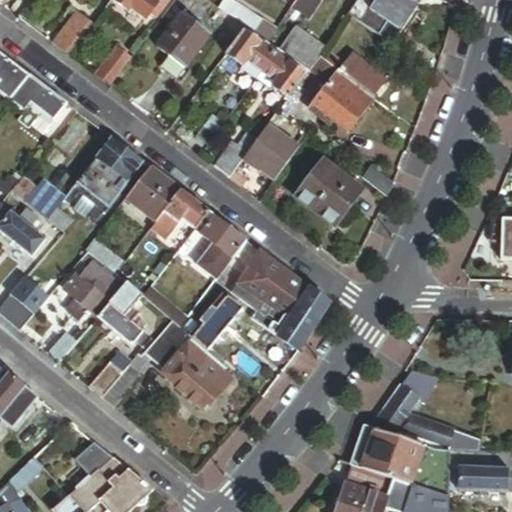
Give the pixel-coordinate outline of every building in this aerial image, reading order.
[(114,0),(131,13),(134,10),(147,21),(154,11),(160,3),(157,1),(156,0),(114,0)] [(160,3),(154,11),(160,16),(172,0),(157,0),(157,1),(160,3)] [(228,0),(227,0),(221,9),(249,30),(257,35),(264,25),(228,0)] [(297,0),(293,7),(310,18),(321,0),(297,0)] [(358,0),(348,15),(375,33),(384,21),(398,30),(416,3),(414,2),(415,0),(358,0)] [(70,56),(94,25),(79,13),(55,44),(70,56)] [(211,37),(182,14),(156,49),(166,57),(185,71),(211,37)] [(264,25),(257,35),(269,44),(276,34),(264,25)] [(278,51),(269,44),(257,35),(249,30),(230,53),(246,65),(249,61),(263,72),(278,51)] [(326,50),(302,33),(285,56),(310,73),(314,68),(321,57),(326,50)] [(110,87),(132,59),(120,50),(99,78),(110,87)] [(285,56),(278,51),(263,72),(278,82),(275,86),(291,98),(310,73),(285,56)] [(30,76),(0,53),(0,80),(1,82),(0,82),(0,92),(10,101),(30,76)] [(339,71),(374,98),(387,80),(353,53),(339,71)] [(187,73),(185,71),(166,57),(159,67),(179,83),(187,73)] [(339,71),(321,57),(314,68),(331,81),(339,71)] [(257,80),(263,72),(249,61),(246,65),(243,69),(257,80)] [(374,98),(339,71),(331,81),(319,97),(312,107),(310,109),(324,120),(328,115),(335,120),(349,130),(374,98)] [(278,82),(263,72),(257,80),(271,90),(275,86),(278,82)] [(67,105),(30,76),(10,101),(25,112),(29,107),(32,104),(54,122),(67,105)] [(0,92),(0,101),(6,106),(10,101),(0,92)] [(312,107),(319,97),(314,93),(307,103),(312,107)] [(10,101),(6,106),(21,117),(25,112),(10,101)] [(52,125),(54,122),(32,104),(29,107),(52,125)] [(41,139),(52,125),(29,107),(25,112),(21,117),(32,126),(29,130),(41,139)] [(207,145),(224,123),(212,113),(195,136),(207,145)] [(331,125),(335,120),(328,115),(324,120),(331,125)] [(90,133),(78,123),(44,164),(56,174),(90,133)] [(298,150),(268,127),(258,141),(245,157),(259,168),(258,169),(274,182),(298,150)] [(232,141),(213,166),(229,178),(245,157),(258,141),(248,133),(237,146),(232,141)] [(144,164),(112,139),(98,158),(130,182),(144,164)] [(362,190),(324,161),(295,198),(334,228),(362,190)] [(388,198),(394,184),(371,166),(362,178),(388,198)] [(180,191),(152,169),(127,201),(157,224),(165,214),(164,213),(180,191)] [(14,190),(22,180),(16,174),(7,185),(14,190)] [(35,190),(22,180),(14,190),(12,192),(25,203),(35,190)] [(49,222),(65,200),(43,182),(26,203),(49,222)] [(181,192),(165,214),(180,225),(183,221),(196,231),(210,214),(181,192)] [(0,225),(11,212),(2,205),(0,206),(0,225)] [(24,209),(18,218),(31,229),(38,220),(24,209)] [(11,212),(0,225),(0,232),(32,258),(46,241),(31,229),(18,218),(11,212)] [(180,225),(165,214),(157,224),(153,229),(168,241),(180,225)] [(247,242),(214,218),(201,235),(218,248),(232,259),(233,260),(247,242)] [(511,261),(511,222),(502,223),(502,261),(511,261)] [(126,264),(97,239),(87,253),(96,260),(105,268),(116,276),(126,264)] [(218,248),(205,265),(219,276),(232,259),(218,248)] [(310,291),(261,253),(238,286),(272,310),(266,318),(259,312),(255,319),(279,337),(310,291)] [(96,260),(92,265),(102,273),(105,268),(96,260)] [(116,276),(105,268),(102,273),(92,265),(80,280),(109,305),(126,285),(116,276)] [(109,305),(80,280),(77,277),(65,291),(76,301),(90,313),(98,320),(110,306),(109,305)] [(216,282),(202,299),(211,307),(215,310),(227,296),(229,293),(216,282)] [(272,310),(238,286),(233,282),(228,290),(259,312),(266,318),(272,310)] [(134,310),(143,299),(127,286),(110,306),(124,318),(133,309),(134,310)] [(186,318),(152,290),(145,298),(178,327),(186,318)] [(279,337),(278,338),(298,353),(329,306),(310,291),(279,337)] [(203,325),(192,339),(208,353),(243,309),(227,296),(215,310),(203,325)] [(80,323),(90,313),(76,301),(67,311),(80,323)] [(124,318),(110,306),(98,320),(131,349),(135,344),(143,335),(136,328),(133,325),(124,318)] [(203,325),(215,310),(211,307),(199,322),(203,325)] [(141,316),(134,310),(133,309),(124,318),(133,325),(138,319),(141,316)] [(133,325),(136,328),(141,322),(138,319),(133,325)] [(192,339),(172,323),(142,357),(150,363),(163,373),(188,343),(192,339)] [(69,330),(50,352),(59,361),(79,338),(69,330)] [(143,335),(135,344),(140,348),(147,339),(143,335)] [(229,376),(188,343),(163,373),(161,375),(202,409),(208,402),(212,397),(229,376)] [(117,356),(110,364),(123,375),(126,372),(130,367),(117,356)] [(136,380),(150,363),(142,357),(141,359),(139,357),(130,367),(126,372),(136,380)] [(110,364),(89,388),(102,400),(123,375),(110,364)] [(102,400),(114,410),(138,382),(136,380),(126,372),(123,375),(102,400)] [(0,419),(25,388),(9,375),(0,385),(0,419)] [(402,389),(420,402),(425,405),(438,386),(411,376),(402,389)] [(491,387),(480,386),(478,399),(489,400),(491,387)] [(39,399),(25,388),(0,419),(0,420),(13,431),(39,399)] [(396,439),(410,418),(420,402),(402,389),(374,431),(396,439)] [(217,401),(212,397),(208,402),(213,406),(217,401)] [(480,457),(482,447),(410,418),(396,439),(434,453),(449,454),(449,455),(480,457)] [(38,426),(18,444),(28,455),(48,438),(38,426)] [(413,447),(366,430),(352,469),(394,483),(400,486),(413,447)] [(106,467),(114,460),(95,445),(75,462),(89,477),(91,479),(98,472),(99,473),(102,471),(96,464),(101,460),(106,467)] [(448,472),(449,455),(434,455),(413,447),(400,486),(411,489),(412,490),(448,503),(448,495),(448,472)] [(508,497),(509,458),(480,457),(449,455),(448,472),(459,472),(458,495),(508,497)] [(42,468),(35,460),(10,483),(9,483),(18,495),(44,470),(42,468)] [(129,473),(114,460),(106,467),(102,471),(99,473),(98,472),(91,479),(89,477),(75,490),(77,492),(69,499),(80,511),(91,511),(100,504),(97,501),(129,473)] [(102,471),(106,467),(101,460),(96,464),(102,471)] [(394,483),(352,469),(346,487),(387,502),(394,483)] [(448,495),(458,495),(459,472),(448,472),(448,495)] [(132,511),(154,493),(129,473),(97,501),(100,504),(107,511),(132,511)] [(404,511),(411,489),(400,486),(394,483),(387,502),(387,503),(384,511),(385,511),(404,511)] [(27,511),(16,496),(8,484),(0,492),(0,511),(7,511),(10,510),(11,511),(27,511)] [(387,502),(346,487),(337,511),(383,511),(384,511),(387,503),(387,502)] [(447,511),(448,503),(412,490),(406,511),(447,511)] [(80,511),(69,499),(54,511),(80,511)]
